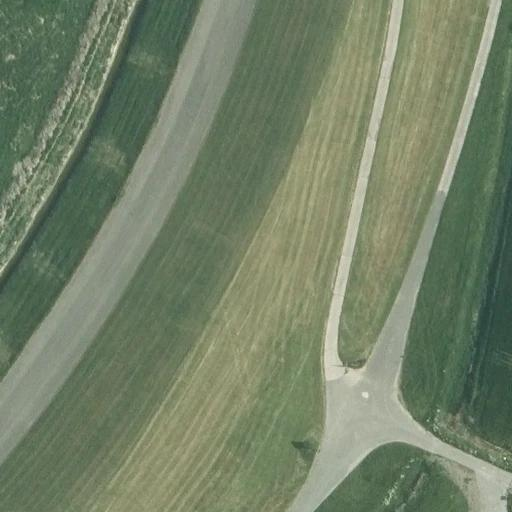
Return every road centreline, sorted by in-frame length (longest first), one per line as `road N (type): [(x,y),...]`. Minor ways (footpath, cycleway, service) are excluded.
road 1 (track): [(218,0),(143,191),(46,368),(0,425)]
road 2 (track): [(401,0),(331,349),(338,378),(369,407)]
road 3 (track): [(369,407),(443,202),(499,0)]
road 4 (unclassified): [(511,480),(369,407)]
road 5 (track): [(302,511),(369,407)]
